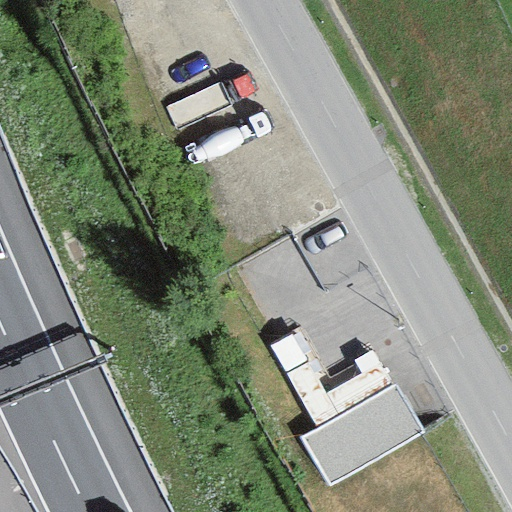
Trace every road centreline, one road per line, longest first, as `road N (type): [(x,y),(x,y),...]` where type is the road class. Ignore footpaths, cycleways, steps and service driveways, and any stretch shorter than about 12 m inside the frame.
road 1 (tertiary): [(511,438),(264,0)]
road 2 (motorway): [(88,511),(0,315)]
